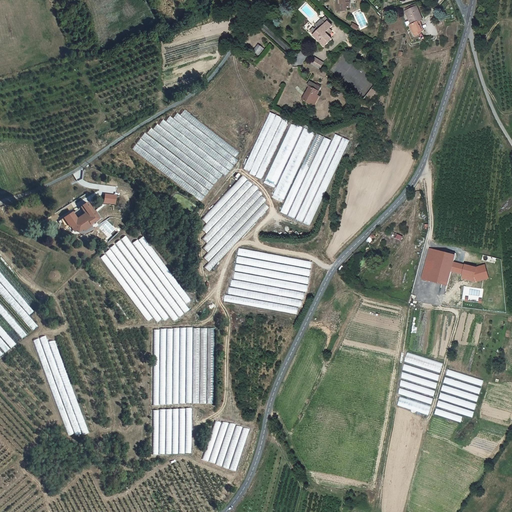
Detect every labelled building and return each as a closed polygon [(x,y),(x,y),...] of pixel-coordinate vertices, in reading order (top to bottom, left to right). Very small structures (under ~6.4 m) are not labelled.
[(338,10),(346,10),(345,7),(349,7),(348,0),(339,0),(339,3),(338,3),(338,10)] [(418,6),(407,10),(412,23),(411,24),(414,31),(423,28),(422,25),(420,24),(419,21),(423,19),(418,6)] [(317,28),(314,30),(316,32),(312,35),(323,47),(331,40),(327,35),(331,31),(329,29),(330,27),(327,23),(319,30),(317,28)] [(350,28),(356,31),(358,25),(352,23),(350,28)] [(263,49),(257,45),(252,52),(258,56),(263,49)] [(306,60),(314,66),(318,61),(310,55),(306,60)] [(309,88),(301,101),(310,105),(316,95),(320,88),(310,81),(307,86),(309,88)] [(313,107),(319,97),(316,95),(310,105),(313,107)] [(185,110),(181,115),(235,157),(239,152),(185,110)] [(243,169),(249,171),(276,115),(270,112),(243,169)] [(177,113),(173,118),(234,165),(238,160),(177,113)] [(249,173),(255,176),(282,118),(276,115),(249,173)] [(170,116),(166,121),(230,170),(234,165),(170,116)] [(256,176),(262,179),(289,121),(283,118),(256,176)] [(163,119),(159,125),(225,176),(230,171),(163,119)] [(292,122),(265,180),(276,185),(303,127),(292,122)] [(157,124),(153,129),(219,180),(223,175),(157,124)] [(151,128),(147,133),(214,185),(219,180),(151,128)] [(273,195),(284,200),(315,133),(304,128),(273,195)] [(145,133),(141,138),(210,190),(214,185),(145,133)] [(287,215),(323,136),(317,133),(281,212),(287,215)] [(335,134),(295,219),(302,222),(341,137),(335,134)] [(294,218),(331,140),(324,137),(288,215),(294,218)] [(141,138),(137,143),(206,195),(210,190),(141,138)] [(343,138),(303,223),(309,226),(349,141),(343,138)] [(136,144),(133,149),(202,201),(205,196),(136,144)] [(206,224),(247,180),(242,175),(201,219),(206,224)] [(206,234),(253,184),(248,180),(201,229),(206,234)] [(207,243),(258,188),(254,184),(202,239),(207,243)] [(208,252),(262,194),(258,190),(203,248),(208,252)] [(105,193),(104,203),(115,204),(116,194),(105,193)] [(208,261),(266,200),(262,196),(204,257),(208,261)] [(209,272),(269,207),(264,203),(204,267),(209,272)] [(73,230),(75,233),(77,231),(79,233),(83,230),(83,229),(90,224),(90,225),(99,219),(96,214),(94,215),(93,214),(94,213),(86,205),(81,208),(86,212),(83,215),(85,216),(79,222),(73,214),(65,219),(70,226),(72,229),(73,230)] [(126,236),(121,240),(179,317),(185,314),(126,236)] [(143,236),(138,240),(186,303),(191,300),(143,236)] [(138,239),(132,243),(185,313),(190,309),(138,239)] [(120,240),(115,244),(174,321),(179,318),(120,240)] [(115,244),(110,248),(165,321),(170,317),(115,244)] [(239,248),(238,255),(311,269),(312,262),(239,248)] [(110,249),(105,253),(157,322),(162,319),(110,249)] [(429,281),(437,251),(430,249),(422,279),(429,281)] [(465,266),(453,263),(455,255),(437,251),(429,281),(447,285),(451,271),(463,274),(462,274),(476,278),(484,276),(482,267),(476,269),(465,266)] [(105,254),(100,258),(148,321),(153,318),(105,254)] [(238,256),(236,263),(309,276),(311,269),(238,256)] [(236,264),(235,271),(308,284),(309,277),(236,264)] [(476,278),(462,274),(462,278),(476,282),(489,278),(485,265),(482,267),(484,276),(476,278)] [(0,272),(0,281),(30,315),(34,311),(0,272)] [(235,272),(233,279),(306,292),(308,285),(235,272)] [(231,280),(230,287),(303,300),(305,293),(231,280)] [(0,292),(33,331),(38,326),(0,282),(0,292)] [(229,287),(228,294),(301,307),(302,300),(229,287)] [(225,294),(224,301),(297,315),(298,308),(225,294)] [(0,313),(22,338),(27,334),(0,303),(0,313)] [(0,335),(11,348),(16,344),(0,325),(0,335)] [(39,338),(76,436),(82,434),(45,336),(39,338)] [(0,347),(5,353),(10,349),(0,337),(0,347)] [(34,341),(69,436),(74,434),(39,339),(34,341)] [(84,435),(89,433),(55,340),(49,342),(84,435)] [(407,352),(404,361),(440,373),(443,363),(407,352)] [(402,370),(438,381),(440,375),(404,364),(402,370)] [(448,369),(446,375),(482,386),(484,381),(448,369)] [(401,378),(436,388),(437,383),(402,372),(401,378)] [(445,377),(443,383),(479,394),(481,388),(445,377)] [(400,386),(433,396),(435,391),(402,381),(400,386)] [(443,385),(441,391),(477,402),(479,396),(443,385)] [(400,389),(399,394),(431,404),(433,399),(400,389)] [(441,392),(439,398),(474,410),(476,404),(441,392)] [(400,397),(397,405),(428,415),(431,406),(400,397)] [(438,400),(437,406),(472,418),(474,412),(438,400)] [(436,408),(434,414),(461,423),(463,416),(436,408)] [(215,420),(202,459),(208,461),(221,423),(215,420)] [(209,461),(215,464),(229,423),(222,421),(209,461)] [(216,464),(222,466),(236,425),(229,422),(216,464)] [(222,467),(228,469),(243,427),(236,425),(222,467)] [(236,472),(249,429),(243,427),(229,470),(236,472)]
